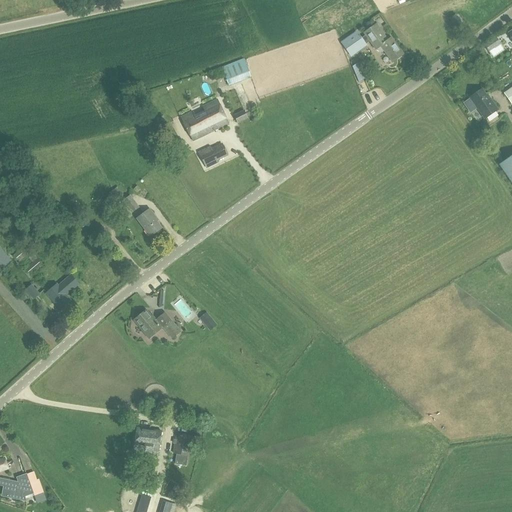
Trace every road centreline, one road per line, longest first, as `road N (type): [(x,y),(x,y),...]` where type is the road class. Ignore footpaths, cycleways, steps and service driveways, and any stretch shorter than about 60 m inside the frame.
road 1 (unclassified): [(0,405),(131,285),(511,12)]
road 2 (unclassified): [(137,0),(0,28)]
